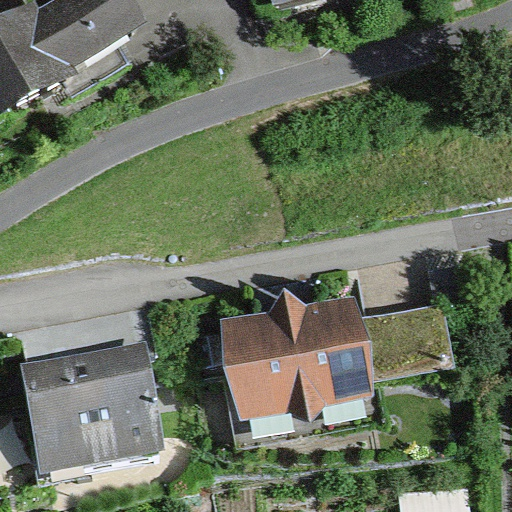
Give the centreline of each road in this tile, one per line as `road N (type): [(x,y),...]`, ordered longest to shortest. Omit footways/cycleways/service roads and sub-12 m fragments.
road 1 (residential): [(511,22),(229,105),(118,151),(0,224)]
road 2 (residential): [(511,224),(0,323)]
